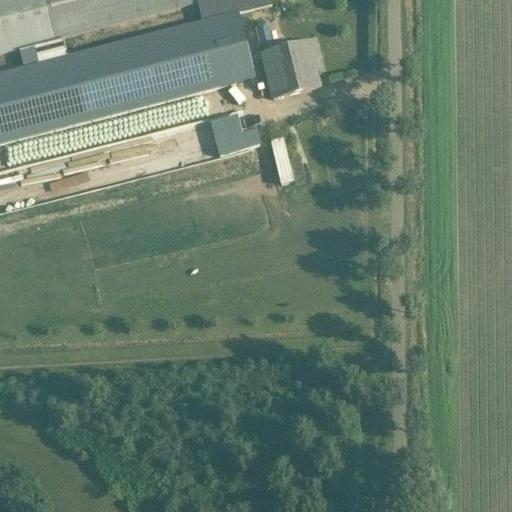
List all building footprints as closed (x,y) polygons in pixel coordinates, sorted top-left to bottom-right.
[(0,0),(0,58),(153,18),(198,6),(220,0),(0,0)] [(24,70),(0,76),(0,147),(221,90),(213,60),(210,50),(245,41),(239,16),(264,10),(271,8),(269,0),(220,0),(198,6),(202,23),(67,59),(24,70)] [(313,44),(294,49),(262,57),(274,102),(301,95),(320,90),(315,72),(321,71),(313,44)] [(38,50),(24,54),(27,68),(41,64),(38,50)] [(219,158),(261,148),(257,133),(243,136),(216,143),(219,158)] [(306,183),(302,159),(288,162),(285,140),(272,142),(279,187),(306,183)]
